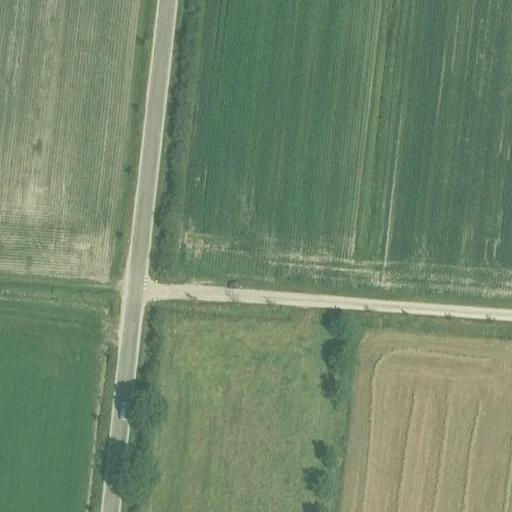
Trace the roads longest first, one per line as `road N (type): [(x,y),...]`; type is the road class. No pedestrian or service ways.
road 1 (unclassified): [(108,511),(166,0)]
road 2 (track): [(133,286),(511,316)]
